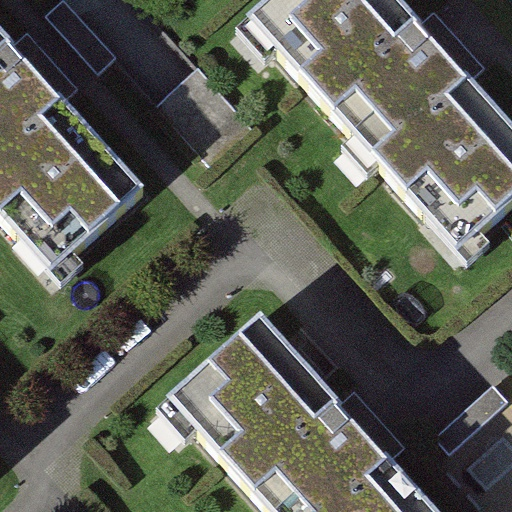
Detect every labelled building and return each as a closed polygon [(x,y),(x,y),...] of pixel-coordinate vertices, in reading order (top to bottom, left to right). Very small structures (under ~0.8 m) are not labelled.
[(304,0),(252,51),(476,280),(511,244),(511,114),(400,0),(304,0)] [(0,231),(63,301),(169,207),(0,19),(0,231)] [(214,167),(253,127),(201,75),(161,114),(214,167)] [(174,431),(247,511),(452,511),(285,329),(174,431)] [(441,444),(457,460),(510,412),(495,395),(441,444)] [(492,493),(511,473),(511,415),(462,463),(492,493)] [(0,501),(10,492),(0,481),(0,501)]
